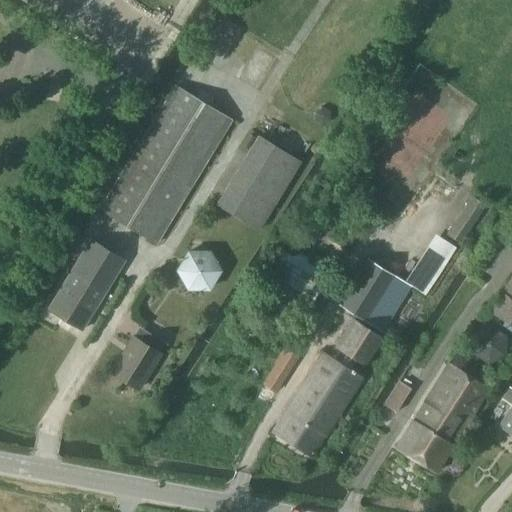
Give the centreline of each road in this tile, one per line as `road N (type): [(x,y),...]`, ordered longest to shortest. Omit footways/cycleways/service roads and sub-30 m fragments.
road 1 (unknown): [(0,278),(115,88),(26,41),(0,9)]
road 2 (tertiary): [(291,511),(0,458)]
